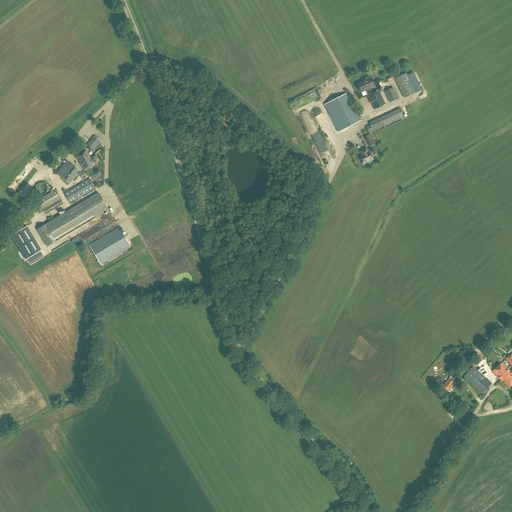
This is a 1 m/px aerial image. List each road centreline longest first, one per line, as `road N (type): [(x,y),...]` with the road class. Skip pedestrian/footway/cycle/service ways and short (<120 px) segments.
road 1 (unclassified): [(370,511),(240,353),(123,0)]
road 2 (unknown): [(150,70),(109,105),(105,179),(121,216)]
